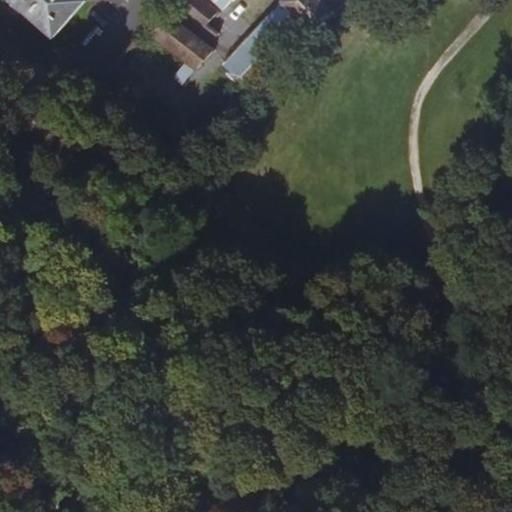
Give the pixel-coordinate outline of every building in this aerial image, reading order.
[(13,0),(57,37),(88,2),(85,0),(13,0)] [(172,0),(171,1),(207,29),(216,19),(218,9),(206,0),(172,0)] [(348,0),(287,0),(226,67),(258,100),(348,0)] [(464,0),(426,0),(314,125),(339,146),(469,4),(464,0)] [(164,10),(145,32),(198,73),(218,50),(164,10)]
